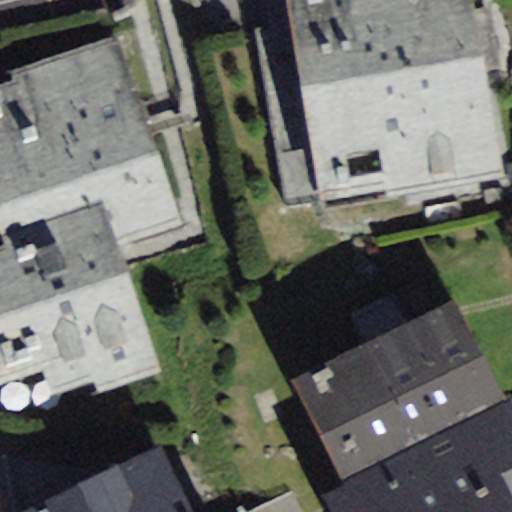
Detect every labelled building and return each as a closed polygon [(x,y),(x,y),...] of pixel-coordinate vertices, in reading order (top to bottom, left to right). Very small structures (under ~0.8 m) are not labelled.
[(511,179),(479,0),(248,0),(291,232),(511,193),(511,179)] [(0,85),(0,87),(0,86),(0,382),(23,376),(30,398),(78,387),(83,404),(161,378),(118,251),(185,232),(115,41),(0,75),(0,85)] [(436,306),(259,390),(308,488),(485,407),(436,306)] [(511,511),(511,455),(485,407),(308,488),(291,493),(300,511),(511,511)] [(190,511),(155,443),(10,511),(190,511)]
